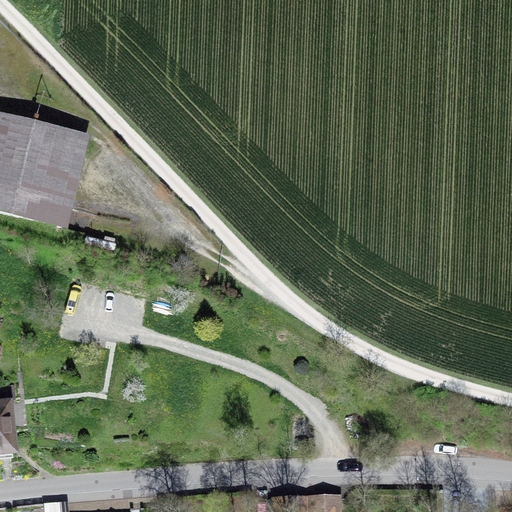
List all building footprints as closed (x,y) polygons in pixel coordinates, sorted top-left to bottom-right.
[(70,198),(84,139),(0,119),(0,213),(62,228),(69,198),(70,198)] [(0,458),(25,456),(19,403),(0,405),(0,458)] [(340,511),(340,495),(310,496),(310,511),(340,511)] [(310,511),(310,496),(289,497),(289,511),(310,511)] [(274,511),(289,511),(289,497),(274,497),(274,511)]
